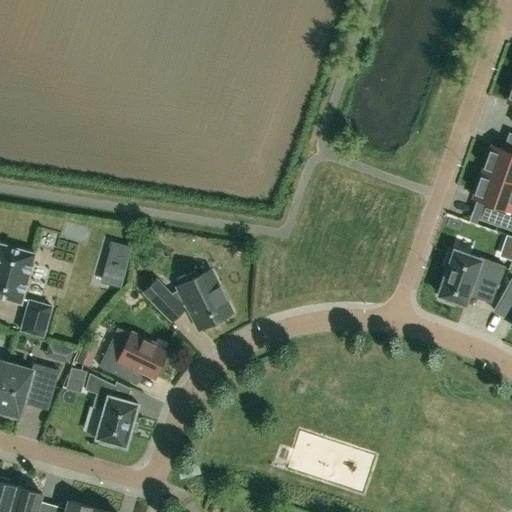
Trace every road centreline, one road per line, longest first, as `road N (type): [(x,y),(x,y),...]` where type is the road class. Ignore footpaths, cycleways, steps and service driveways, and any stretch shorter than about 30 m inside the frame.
road 1 (residential): [(0,442),(149,478),(201,378),(233,353),(322,321),(394,324)]
road 2 (residential): [(394,324),(509,0)]
road 3 (residential): [(394,324),(511,369)]
